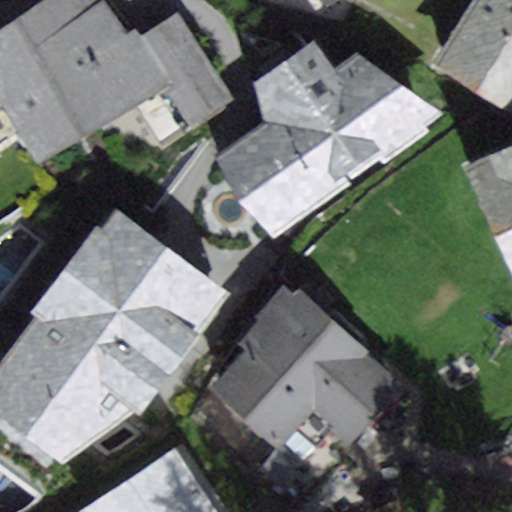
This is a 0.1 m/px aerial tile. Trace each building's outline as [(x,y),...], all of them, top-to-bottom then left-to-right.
[(75,0),(44,0),(0,30),(0,130),(28,175),(143,98),(171,137),(215,105),(157,22),(110,49),(75,0)] [(511,123),(511,0),(462,0),(415,74),(509,128),(511,123)] [(228,163),(279,231),(411,136),(356,68),(338,81),(313,48),(250,94),(275,128),(228,163)] [(511,141),(460,165),(511,284),(511,141)] [(377,387),(266,294),(216,354),(224,361),(192,399),(260,456),(295,415),(330,444),(377,387)] [(177,334),(132,306),(90,372),(134,400),(177,334)] [(224,511),(188,433),(77,485),(89,511),(224,511)]
